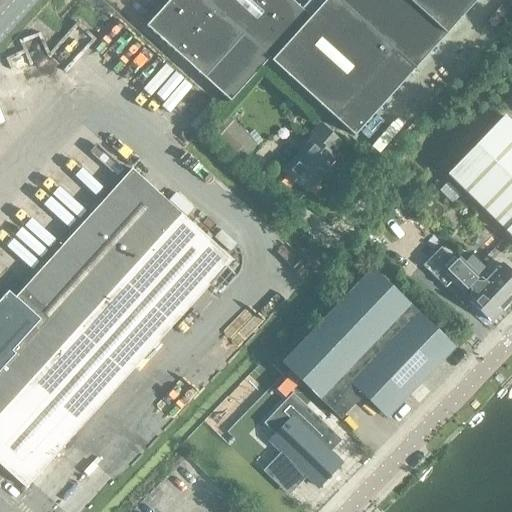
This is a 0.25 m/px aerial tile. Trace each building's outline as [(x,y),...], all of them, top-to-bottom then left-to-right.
[(353,138),(414,71),(477,0),(324,0),(309,16),(290,0),(167,0),(145,26),(231,102),(268,61),(353,138)] [(242,164),(257,148),(246,134),(222,112),(206,130),(242,164)] [(511,237),(511,125),(503,117),(447,175),(511,237)] [(330,152),(340,142),(340,141),(319,122),(307,134),(309,138),(297,151),(293,147),(287,154),(291,158),(281,169),(306,191),(336,158),(330,152)] [(0,464),(26,489),(233,263),(133,171),(0,317),(0,464)] [(508,304),(465,263),(460,258),(456,263),(440,248),(422,266),(463,306),(468,300),(490,322),(508,304)] [(472,256),(465,263),(508,304),(511,299),(511,274),(502,264),(491,275),(472,256)] [(387,419),(455,348),(372,270),(282,363),(340,419),(362,395),(387,419)] [(284,398),(295,387),(287,378),(276,389),(284,398)] [(329,452),(340,439),(292,393),(263,423),(275,435),(269,441),(281,452),(281,453),(276,459),(300,482),(306,476),(318,487),(341,463),(329,452)]
